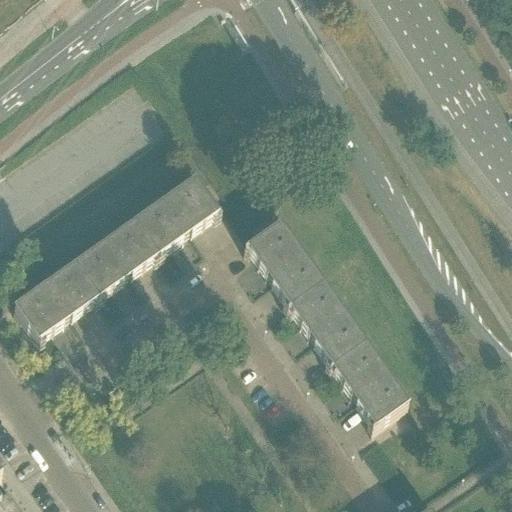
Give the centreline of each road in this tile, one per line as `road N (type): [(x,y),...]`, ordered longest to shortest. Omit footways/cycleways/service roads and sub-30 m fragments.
road 1 (residential): [(389,511),(217,272),(21,412)]
road 2 (secondary): [(270,0),(395,214),(454,302),(511,364)]
road 3 (secondary): [(511,181),(397,0)]
road 4 (tertiary): [(91,511),(21,412)]
